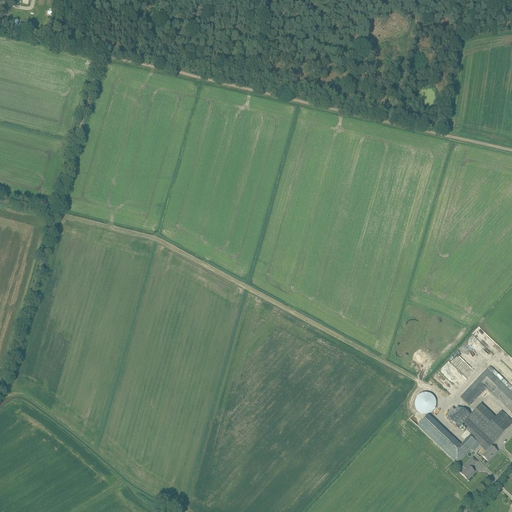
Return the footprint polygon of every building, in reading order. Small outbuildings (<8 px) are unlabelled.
[(467,358),(476,349),(471,343),(474,340),(471,338),(459,349),(467,358)] [(458,351),(454,356),(459,360),(463,354),(458,351)] [(511,381),(491,362),(459,395),(469,405),(486,388),(511,413),(511,381)] [(439,373),(435,378),(443,386),(448,381),(439,373)] [(435,413),(435,393),(418,394),(418,413),(435,413)] [(493,443),(511,423),(511,421),(501,411),(495,418),(480,405),(470,415),(463,408),(462,409),(458,407),(455,410),(452,408),(446,414),(460,428),(462,426),(470,434),(469,435),(470,436),(461,445),(428,414),(417,426),(457,464),(471,449),(474,452),(480,445),(483,447),(484,446),(488,449),(482,456),(487,461),(492,457),(497,452),(491,446),(490,445),(493,442),(493,443)] [(472,468),(478,462),(473,457),(463,467),(466,469),(461,474),(467,480),(474,472),(470,468),(471,467),(472,468)]
